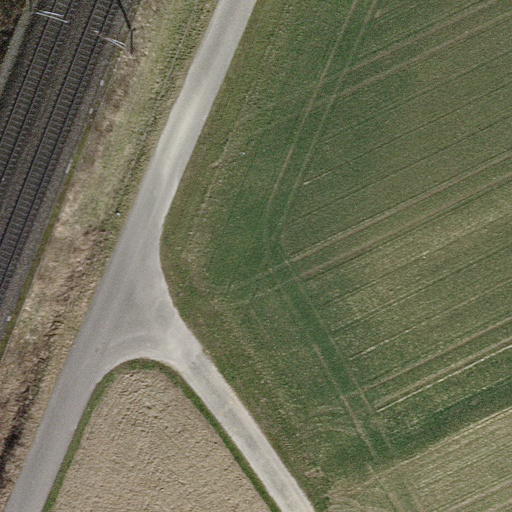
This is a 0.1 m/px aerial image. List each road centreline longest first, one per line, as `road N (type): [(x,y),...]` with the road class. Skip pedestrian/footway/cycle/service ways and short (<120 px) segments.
road 1 (unclassified): [(244,0),(28,511)]
road 2 (track): [(124,286),(306,511)]
